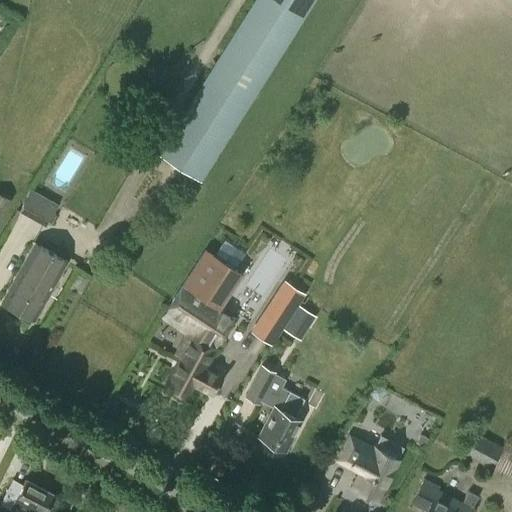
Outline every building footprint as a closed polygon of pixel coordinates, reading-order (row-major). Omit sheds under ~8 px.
[(256,0),(159,155),(200,181),(313,0),(256,0)] [(20,210),(44,223),(55,204),(31,190),(20,210)] [(0,214),(8,200),(0,195),(0,214)] [(182,355),(166,386),(185,396),(193,382),(213,393),(225,370),(224,370),(221,376),(206,368),(217,348),(214,347),(232,318),(218,309),(241,273),(234,269),(244,253),(224,240),(214,256),(205,250),(166,310),(190,326),(186,333),(194,337),(184,356),(182,355)] [(2,299),(6,301),(4,303),(15,309),(16,307),(35,318),(69,262),(34,242),(21,265),(23,265),(2,299)] [(279,288),(253,331),(272,343),(298,300),(302,293),(283,281),(279,288)] [(285,326),(301,337),(316,315),(299,304),(285,326)] [(304,398),(282,386),(285,379),(274,373),(275,371),(262,365),(246,396),(257,401),(258,398),(275,406),(260,436),(271,442),(272,445),(278,448),(281,447),(285,449),(300,418),(295,416),(304,398)] [(384,388),(375,382),(368,392),(378,398),(384,388)] [(501,448),(482,437),(470,431),(469,431),(459,450),(491,467),(493,463),(511,472),(511,434),(509,433),(501,448)] [(353,485),(358,488),(359,492),(369,497),(372,495),(377,498),(398,459),(374,446),(373,448),(350,436),(338,459),(361,471),(353,485)] [(13,479),(0,502),(12,509),(10,511),(43,511),(53,494),(25,479),(22,484),(13,479)] [(424,511),(441,511),(450,496),(438,490),(439,487),(424,479),(412,502),(426,510),(424,511)] [(450,496),(441,511),(469,511),(478,496),(468,491),(462,502),(450,496)]
